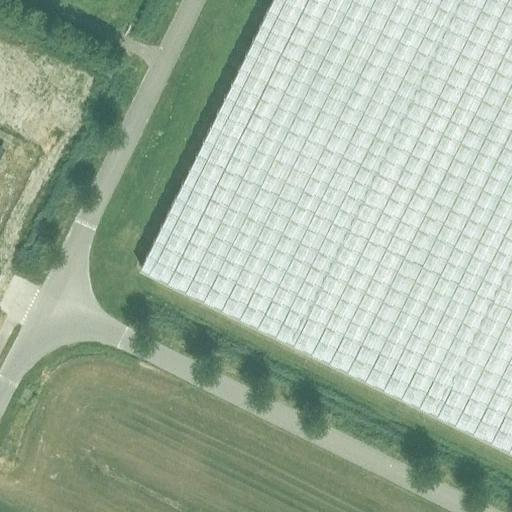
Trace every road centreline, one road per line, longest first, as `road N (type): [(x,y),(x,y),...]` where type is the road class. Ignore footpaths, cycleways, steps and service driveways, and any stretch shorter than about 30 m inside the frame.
road 1 (unclassified): [(473,511),(52,300)]
road 2 (unclassified): [(52,300),(163,59)]
road 3 (unclassified): [(163,59),(43,0)]
